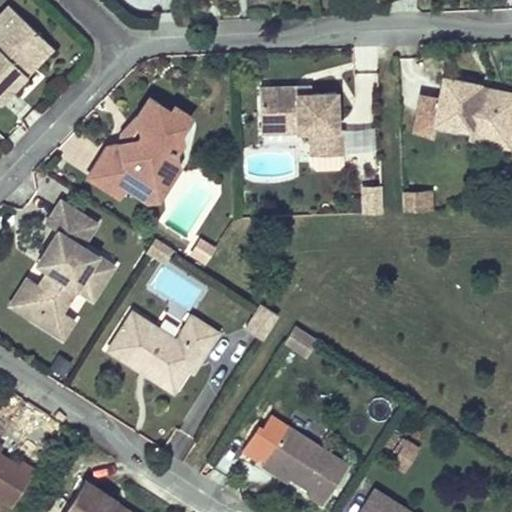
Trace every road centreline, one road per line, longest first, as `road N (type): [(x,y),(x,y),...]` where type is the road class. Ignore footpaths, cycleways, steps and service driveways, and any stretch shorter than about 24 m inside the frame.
road 1 (residential): [(511,14),(125,48),(0,178)]
road 2 (residential): [(0,357),(223,511)]
